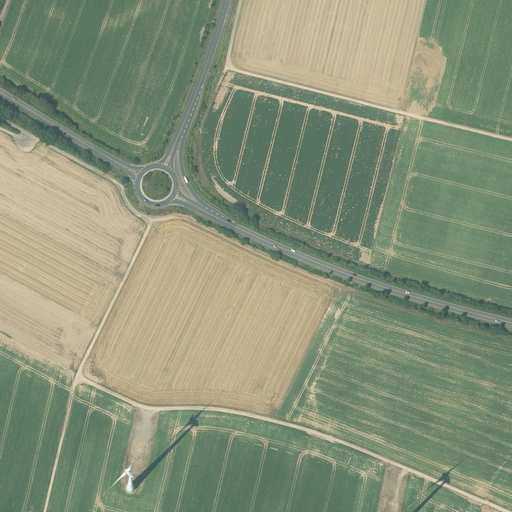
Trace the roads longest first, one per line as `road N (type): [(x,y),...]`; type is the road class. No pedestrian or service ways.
road 1 (track): [(506,511),(288,423),(225,409),(150,408),(78,376)]
road 2 (track): [(511,310),(360,266),(241,213),(199,172),(199,123)]
road 3 (track): [(149,220),(179,216),(383,304),(511,339)]
road 4 (track): [(226,68),(511,140)]
road 5 (primary): [(235,227),(379,286),(511,323)]
road 6 (track): [(0,117),(110,178),(149,220)]
road 7 (track): [(149,220),(78,376)]
road 8 (primary): [(0,92),(124,167)]
road 9 (track): [(78,376),(46,511)]
road 10 (primary): [(235,227),(184,178),(180,151),(189,113)]
road 11 (track): [(240,0),(226,68),(199,123)]
